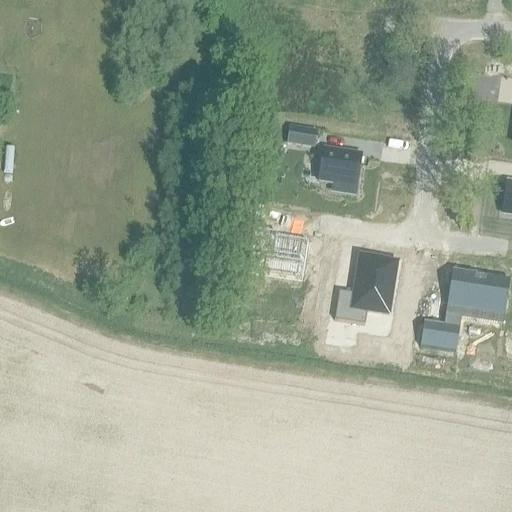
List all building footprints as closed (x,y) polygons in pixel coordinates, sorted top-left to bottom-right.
[(336,115),(337,115),(369,120),(376,75),(343,70),(343,71),(331,69),(330,80),(342,82),(336,115)] [(303,132),(300,148),(314,150),(316,133),(303,132)] [(323,153),(318,185),(332,187),(331,192),(354,196),(360,159),(323,153)] [(511,185),(507,185),(502,216),(511,217),(511,185)] [(252,235),(246,274),(301,283),(307,243),(276,238),(276,234),(253,231),(252,235)] [(338,295),(333,323),(364,328),(366,314),(387,317),(395,265),(359,259),(354,297),(338,295)] [(428,314),(423,350),(478,358),(483,323),(428,314)]
